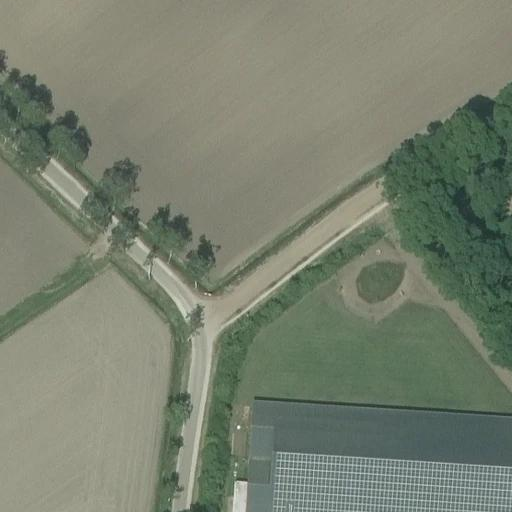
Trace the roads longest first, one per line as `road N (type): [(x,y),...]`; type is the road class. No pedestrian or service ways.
road 1 (unclassified): [(177,511),(199,346),(188,309),(0,127)]
road 2 (track): [(511,114),(403,176),(194,324)]
